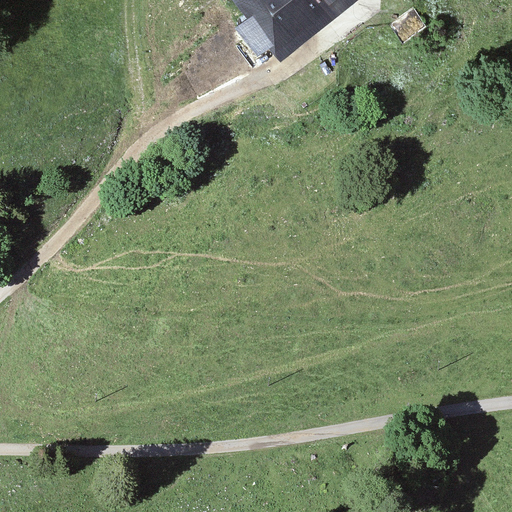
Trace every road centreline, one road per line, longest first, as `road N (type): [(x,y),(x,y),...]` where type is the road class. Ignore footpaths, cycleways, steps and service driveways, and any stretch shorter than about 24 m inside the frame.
road 1 (track): [(511,401),(205,449),(0,449)]
road 2 (track): [(0,294),(45,256),(152,136),(225,93),(279,73),(360,12)]
road 3 (track): [(152,136),(135,43),(138,0)]
